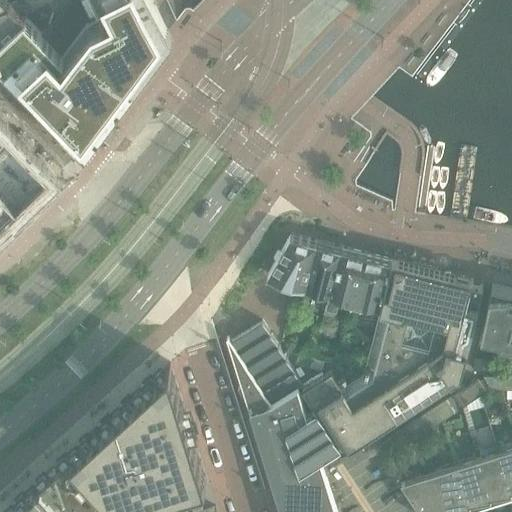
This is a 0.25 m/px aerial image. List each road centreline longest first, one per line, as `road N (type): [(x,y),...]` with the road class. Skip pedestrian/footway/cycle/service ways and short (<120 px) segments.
road 1 (secondary): [(149,291),(308,88),(392,0)]
road 2 (residential): [(250,511),(203,364),(178,319),(149,291)]
road 3 (secondary): [(267,28),(114,208)]
road 4 (secondary): [(0,435),(149,291)]
road 5 (residential): [(0,83),(114,208)]
road 6 (secondary): [(114,208),(0,320)]
